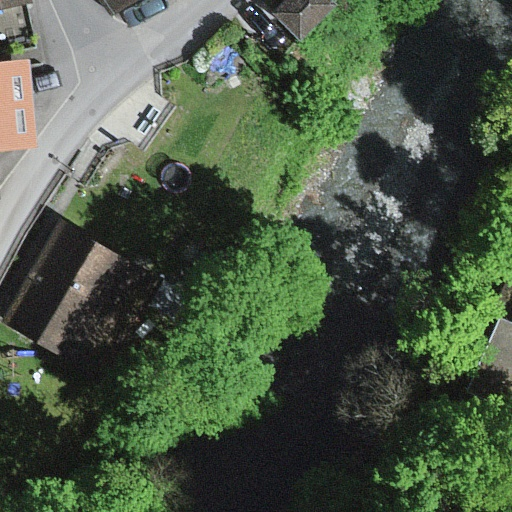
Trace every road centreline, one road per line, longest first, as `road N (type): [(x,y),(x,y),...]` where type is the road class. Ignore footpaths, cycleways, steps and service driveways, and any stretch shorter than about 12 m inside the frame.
road 1 (residential): [(0,239),(106,81)]
road 2 (residential): [(106,81),(219,0)]
